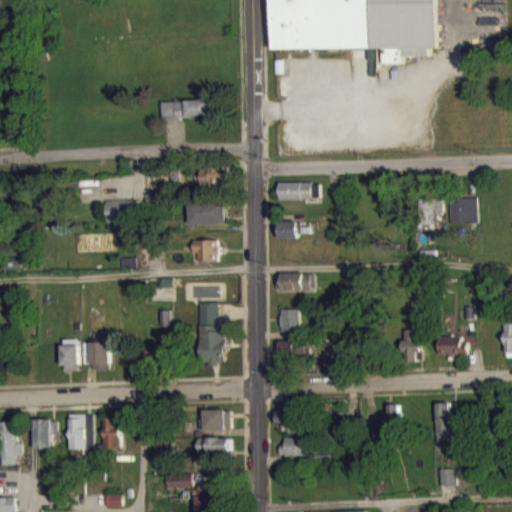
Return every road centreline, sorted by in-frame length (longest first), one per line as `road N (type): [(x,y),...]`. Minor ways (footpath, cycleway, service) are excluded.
road 1 (residential): [(0,396),(511,377)]
road 2 (residential): [(0,166),(511,160)]
road 3 (residential): [(252,0),(255,511)]
